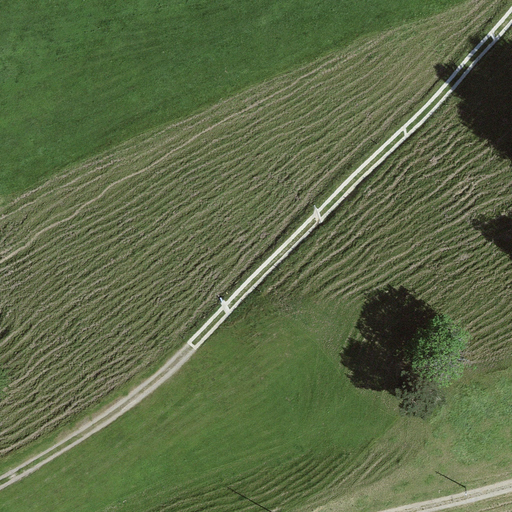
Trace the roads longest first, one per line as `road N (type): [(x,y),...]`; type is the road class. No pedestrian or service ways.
road 1 (track): [(0,479),(85,425),(192,337),(511,18)]
road 2 (track): [(511,479),(378,511)]
